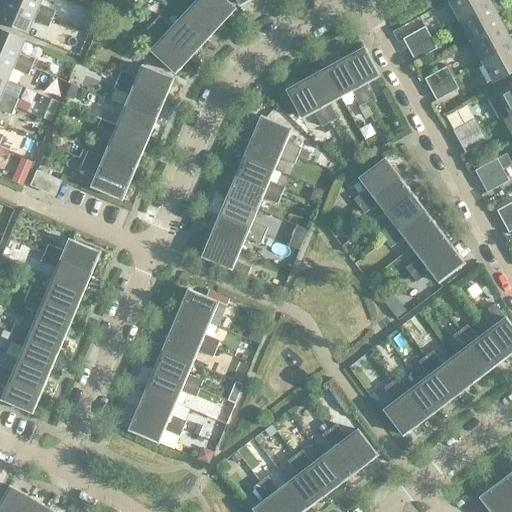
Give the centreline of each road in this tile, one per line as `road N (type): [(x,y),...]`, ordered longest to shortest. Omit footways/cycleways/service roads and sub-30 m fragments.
road 1 (residential): [(58,465),(227,79),(285,28),(342,0)]
road 2 (residential): [(511,276),(357,0)]
road 3 (residential): [(380,511),(511,410)]
